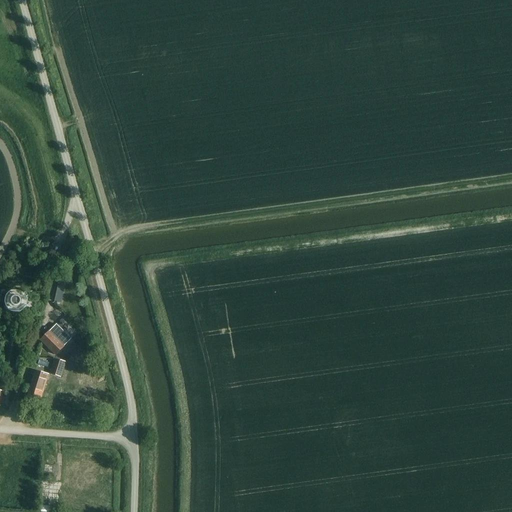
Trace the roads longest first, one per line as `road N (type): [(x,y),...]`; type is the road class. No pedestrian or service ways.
road 1 (unclassified): [(134,437),(23,0)]
road 2 (track): [(8,429),(78,202)]
road 3 (unclassified): [(134,437),(0,429)]
